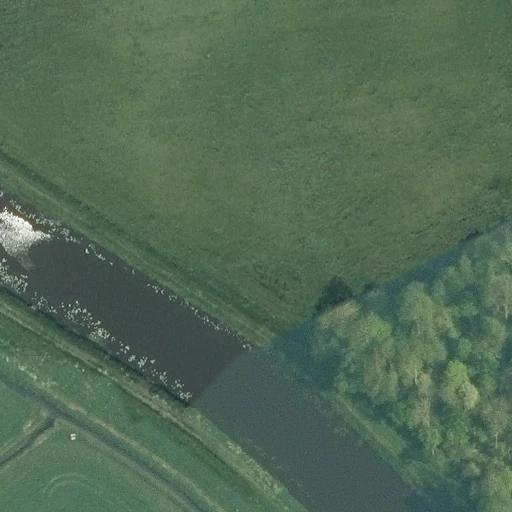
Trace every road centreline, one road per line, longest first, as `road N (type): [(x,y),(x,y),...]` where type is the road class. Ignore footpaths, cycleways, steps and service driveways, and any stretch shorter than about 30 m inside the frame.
road 1 (track): [(446,511),(376,431),(234,323),(0,177)]
road 2 (track): [(0,345),(122,412),(205,470),(244,511)]
